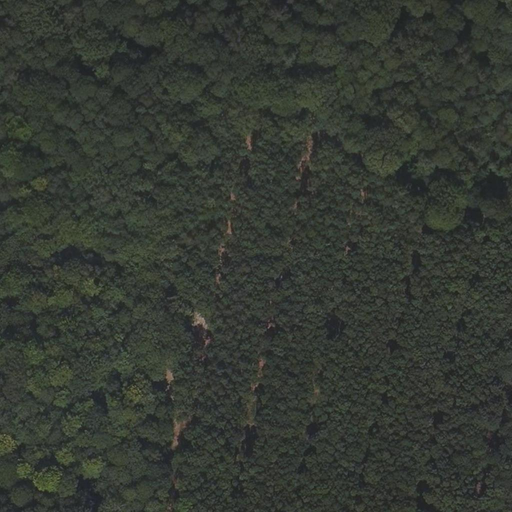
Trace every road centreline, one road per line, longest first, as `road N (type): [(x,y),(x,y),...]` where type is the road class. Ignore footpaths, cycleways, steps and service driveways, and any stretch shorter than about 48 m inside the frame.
road 1 (track): [(511,211),(469,214),(323,128),(249,101),(158,166),(156,255)]
road 2 (track): [(156,255),(178,477),(173,511)]
